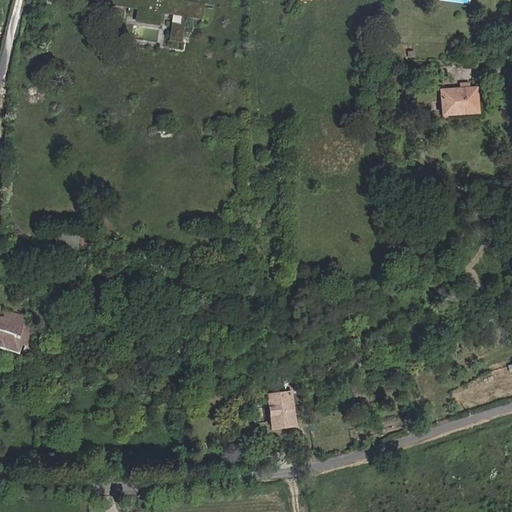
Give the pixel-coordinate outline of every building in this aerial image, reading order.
[(105,0),(104,11),(136,14),(134,27),(162,30),(163,17),(182,20),(182,25),(174,24),(172,44),(186,46),(189,19),(205,21),(207,4),(169,0),(105,0)] [(477,92),(471,93),(461,94),(441,95),(443,120),(479,117),(477,92)] [(27,345),(33,326),(24,323),(26,318),(6,311),(4,318),(0,316),(0,347),(20,354),(23,343),(27,345)] [(272,430),(295,426),(293,407),(291,394),(287,395),(286,389),(280,391),(280,396),(266,399),(272,430)] [(291,394),(293,407),(304,406),(303,391),(291,394)] [(435,420),(431,410),(420,414),(423,424),(435,420)]
